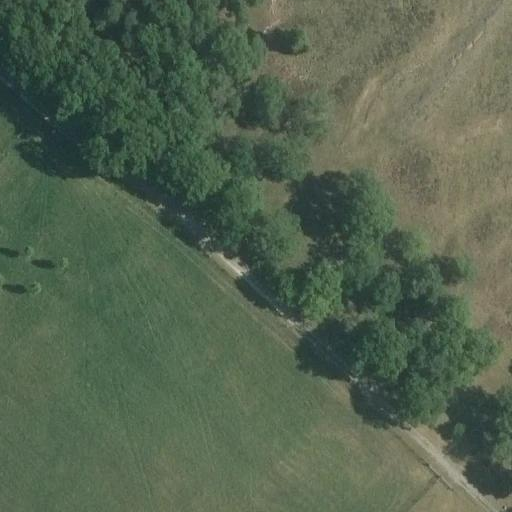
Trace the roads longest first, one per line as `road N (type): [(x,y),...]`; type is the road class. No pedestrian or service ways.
road 1 (track): [(146,187),(495,511)]
road 2 (track): [(0,77),(146,187)]
